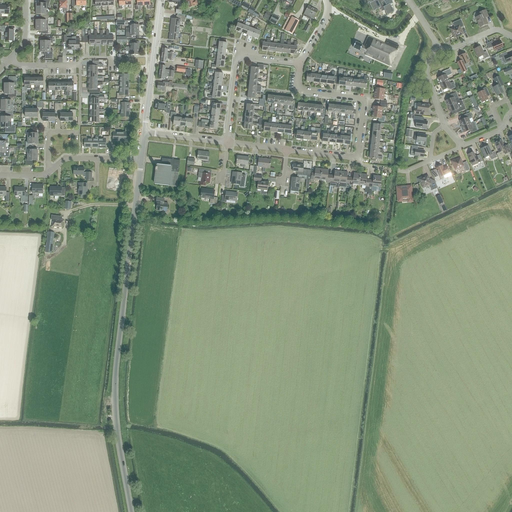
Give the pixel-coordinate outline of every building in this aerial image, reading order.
[(36,9),(46,9),(47,9),(49,1),(50,1),(50,0),(42,0),(42,1),(39,1),(39,3),(36,3),(36,9)] [(67,0),(59,0),(59,9),(63,9),(63,14),(65,14),(66,14),(66,11),(67,11),(67,8),(67,0)] [(140,6),(144,5),(143,0),(136,0),(137,5),(135,5),(135,10),(140,10),(140,6)] [(143,0),(144,5),(147,5),(148,9),(152,9),(152,4),(150,4),(149,0),(143,0)] [(190,11),(189,8),(196,6),(195,5),(197,5),(195,0),(193,1),(192,0),(186,0),(188,3),(187,4),(188,6),(185,7),(186,12),(190,11)] [(393,3),(391,0),(359,0),(363,5),(369,2),(373,11),(380,8),(382,11),(384,10),(387,15),(394,12),(390,4),(393,3)] [(243,2),(240,7),(247,10),(250,5),(243,2)] [(8,14),(9,6),(0,5),(0,18),(1,18),(1,14),(8,14)] [(314,16),(317,11),(308,6),(305,11),(303,16),(311,20),(312,18),(313,19),(314,16)] [(46,9),(36,9),(36,14),(42,14),(42,17),(48,17),(48,12),(46,12),(46,9)] [(484,17),(487,16),(485,10),(479,13),(480,16),(476,17),(480,27),(487,24),(484,17)] [(171,18),(170,25),(179,27),(179,26),(180,22),(184,22),(185,17),(177,16),(176,15),(176,19),(171,18)] [(273,15),(269,21),(276,24),(279,18),(273,15)] [(48,22),(48,17),(42,17),(42,20),(36,20),(36,26),(46,26),(46,22),(48,22)] [(291,17),(284,30),(292,34),(299,21),(291,17)] [(243,25),(239,24),(240,20),(238,19),(237,23),(235,30),(241,33),(243,25)] [(464,28),(461,19),(452,23),(453,23),(455,27),(451,29),(453,34),(452,34),(454,37),(451,38),(451,39),(462,34),(463,35),(460,28),(463,26),(464,28)] [(243,25),(241,33),(246,35),(249,27),(248,27),(245,26),(246,22),(244,21),(243,25)] [(249,27),(246,35),(252,37),(255,30),(254,29),(256,25),(252,24),(250,23),(248,27),(249,27)] [(13,41),(14,30),(8,30),(8,26),(1,26),(0,25),(0,29),(1,30),(1,32),(5,32),(5,41),(13,41)] [(169,32),(178,34),(179,29),(183,29),(184,27),(179,26),(179,27),(170,25),(169,32)] [(256,25),(254,29),(255,30),(252,37),(258,39),(261,32),(256,30),(258,26),(256,25)] [(48,26),(46,26),(36,26),(36,31),(42,31),(42,34),(48,34),(48,26)] [(85,43),(89,43),(89,45),(95,45),(95,35),(94,35),(91,35),(91,30),(88,30),(88,35),(85,35),(85,43)] [(135,39),(139,39),(139,30),(125,30),(125,37),(125,38),(127,38),(135,38),(135,39)] [(178,34),(169,32),(169,40),(173,40),(173,43),(180,44),(180,39),(178,38),(178,34)] [(389,66),(398,46),(387,41),(386,44),(368,36),(364,46),(362,45),(355,42),(353,48),(360,51),(366,53),(365,55),(389,66)] [(55,39),(53,39),(53,38),(46,38),(46,41),(40,41),(40,46),(50,47),(50,43),(52,43),(52,42),(55,42),(55,39)] [(270,43),(270,39),(267,38),(267,43),(263,42),(262,50),(269,51),(270,43)] [(270,43),(269,51),(275,52),(276,44),(277,39),(274,39),(273,44),(270,43)] [(276,44),(275,52),(282,53),(283,45),(284,40),(281,40),(280,45),(276,44)] [(290,46),(291,41),(288,41),(287,45),(283,45),(282,53),(289,54),(290,46)] [(503,47),(500,41),(493,44),(491,41),(486,44),(488,49),(493,47),(495,50),(497,49),(497,51),(502,50),(501,48),(503,47)] [(294,46),(290,46),(289,54),(296,54),(297,42),(294,42),(294,46)] [(52,59),(52,55),(52,50),(50,50),(50,47),(40,46),(40,52),(45,52),(45,59),(52,59)] [(483,53),(480,46),(474,49),(478,58),(482,56),(484,59),(489,57),(486,51),(483,53)] [(173,57),(174,53),(171,52),(170,53),(167,53),(167,49),(162,48),(161,55),(173,57)] [(506,52),(499,55),(500,58),(502,58),(505,64),(507,63),(511,60),(511,53),(507,55),(506,52)] [(469,62),(465,53),(459,56),(461,60),(457,62),(462,73),(467,70),(464,64),(469,62)] [(88,65),(88,71),(97,72),(97,71),(97,67),(102,67),(102,65),(99,65),(99,61),(92,61),(92,65),(88,65)] [(258,64),(257,68),(251,67),(250,73),(258,74),(258,73),(259,70),(263,70),(263,68),(263,67),(264,65),(258,64)] [(165,70),(165,66),(160,65),(158,79),(163,80),(164,76),(173,77),(174,71),(165,70)] [(185,72),(186,72),(185,76),(190,76),(191,70),(185,70),(186,68),(177,67),(176,71),(185,72)] [(308,74),(307,73),(306,81),(313,82),(314,74),(315,70),(314,70),(312,69),(311,74),(308,74)] [(437,78),(440,84),(448,80),(447,76),(452,74),(449,69),(442,72),(444,75),(437,78)] [(321,75),(321,70),(319,70),(318,70),(318,75),(314,74),(313,82),(320,83),(321,75)] [(328,76),(328,71),(325,71),(325,76),(321,75),(320,83),(327,84),(328,76)] [(334,77),(335,72),(332,72),(331,76),(328,76),(327,84),(334,85),(334,84),(336,84),(337,77),(334,77)] [(337,85),(338,85),(345,86),(346,78),(347,73),(344,73),(343,78),(337,77),(337,85)] [(353,79),(354,74),(351,74),(350,78),(346,78),(345,86),(352,87),(353,79)] [(360,80),(361,75),(357,75),(357,79),(353,79),(352,87),(359,87),(360,80)] [(364,80),(360,80),(359,87),(366,88),(367,76),(364,75),(364,80)] [(497,86),(493,87),(497,95),(503,92),(500,87),(503,85),(499,76),(493,79),(497,86)] [(8,77),(8,83),(4,83),(4,89),(14,89),(14,85),(16,86),(16,77),(8,77)] [(450,90),(455,87),(453,82),(450,83),(448,80),(440,84),(442,89),(449,86),(450,90)] [(163,82),(163,83),(158,83),(157,89),(161,90),(161,91),(165,91),(166,86),(172,87),(173,83),(163,82)] [(52,96),(55,96),(55,83),(48,83),(48,87),(46,87),(46,92),(48,92),(48,91),(52,90),(52,96)] [(100,89),(97,89),(97,85),(102,85),(102,83),(97,83),(97,84),(87,84),(87,90),(88,90),(88,93),(100,93),(100,89)] [(477,93),(482,102),(488,100),(487,97),(490,96),(486,87),(483,89),(483,90),(477,93)] [(119,88),(119,89),(119,93),(117,93),(117,99),(124,99),(124,96),(128,96),(128,89),(119,88)] [(13,97),(16,97),(16,92),(14,92),(14,89),(4,89),(4,94),(10,94),(10,97),(13,97)] [(456,92),(450,95),(451,98),(445,101),(448,106),(459,101),(456,92)] [(384,95),(374,93),(373,99),(380,100),(380,103),(386,104),(386,101),(383,100),(384,95)] [(99,98),(89,98),(89,104),(99,104),(99,103),(99,100),(104,100),(104,95),(99,95),(99,98)] [(13,98),(13,97),(10,97),(7,97),(7,100),(1,100),(1,105),(13,105),(13,102),(13,98)] [(290,110),(294,110),(295,101),(292,101),(293,98),(286,97),(286,105),(290,106),(290,110)] [(128,100),(125,100),(118,100),(118,105),(120,105),(120,110),(129,110),(129,103),(128,103),(128,100)] [(456,109),(458,112),(465,109),(463,104),(461,100),(459,101),(448,106),(450,112),(456,109)] [(25,106),(25,101),(22,101),(22,107),(25,108),(25,109),(25,117),(31,117),(31,109),(28,109),(28,106),(25,106)] [(220,104),(217,104),(218,101),(211,101),(210,104),(212,104),(212,107),(207,106),(207,110),(211,110),(219,111),(220,104)] [(161,103),(155,102),(154,110),(160,110),(164,111),(165,104),(161,103)] [(380,107),(373,106),(372,112),(382,113),(382,107),(387,108),(387,104),(380,104),(380,107)] [(414,108),(413,114),(420,115),(423,115),(424,112),(427,112),(428,105),(418,104),(417,109),(414,108)] [(13,114),(13,105),(1,105),(1,111),(7,111),(7,114),(13,114)] [(324,118),(325,108),(322,108),(323,106),(316,105),(316,113),(320,113),(320,118),(324,118)] [(76,110),(72,110),(70,110),(70,113),(66,113),(66,122),(73,122),(73,118),(76,118),(76,110)] [(129,110),(120,110),(120,115),(118,115),(118,120),(125,120),(125,117),(129,117),(129,110)] [(174,113),(171,112),(170,118),(174,118),(173,125),(179,126),(180,118),(179,118),(175,117),(176,113),(174,112),(174,113)] [(381,116),(382,113),(372,112),(371,117),(378,118),(378,121),(384,122),(385,116),(381,116)] [(472,118),(470,113),(464,115),(466,118),(459,121),(461,127),(470,123),(469,119),(472,118)] [(1,122),(11,122),(11,119),(13,119),(13,114),(7,114),(7,117),(1,117),(1,122)] [(427,129),(428,122),(421,121),(421,117),(413,116),(413,120),(416,120),(415,128),(427,129)] [(271,124),(272,119),(269,119),(268,123),(264,123),(263,131),(270,132),(271,124)] [(271,124),(270,132),(277,132),(278,125),(279,120),(275,120),(275,124),(271,124)] [(285,125),(285,121),(282,120),(282,125),(278,125),(277,132),(284,133),(285,125)] [(289,126),(285,125),(284,133),(291,134),(292,121),(289,121),(289,126)] [(15,126),(13,126),(11,125),(11,122),(1,122),(1,128),(7,128),(7,133),(15,133),(15,126)] [(473,122),(470,123),(461,127),(464,132),(470,130),(472,133),(477,130),(473,122)] [(373,124),(372,131),(380,132),(385,132),(385,129),(381,129),(381,125),(380,125),(374,124),(373,124)] [(294,138),(296,138),(296,139),(303,139),(304,132),(304,127),(301,127),(301,131),(297,131),(297,132),(294,132),(294,138)] [(310,132),(311,132),(311,128),(308,127),(308,132),(304,132),(303,139),(310,140),(310,132)] [(320,133),(320,129),(315,128),(314,133),(311,132),(310,132),(310,140),(317,141),(317,133),(320,133)] [(28,135),(28,139),(38,139),(38,133),(32,133),(32,130),(26,130),(26,135),(28,135)] [(120,141),(120,132),(115,132),(115,130),(110,130),(110,137),(113,137),(113,141),(120,141)] [(330,135),(331,130),(327,130),(327,134),(323,134),(323,137),(322,140),(322,142),(329,142),(330,135)] [(330,135),(329,142),(336,143),(337,135),(337,131),(334,130),(334,135),(330,135)] [(337,135),(336,143),(343,144),(344,136),(344,131),(341,131),(341,136),(337,135)] [(379,139),(384,139),(384,136),(380,136),(380,132),(372,131),(372,138),(379,139)] [(347,137),(344,136),(343,144),(350,145),(350,142),(351,134),(351,132),(348,132),(347,137)] [(416,141),(420,142),(421,141),(425,142),(426,135),(415,133),(414,140),(416,141)] [(0,139),(1,139),(1,142),(0,141),(0,147),(5,147),(8,147),(8,143),(7,143),(8,135),(9,135),(0,134),(0,135),(0,139)] [(91,139),(86,139),(86,136),(81,136),(81,143),(84,143),(84,148),(91,148),(91,139)] [(103,139),(98,139),(98,148),(105,148),(105,143),(108,144),(109,137),(103,136),(103,139)] [(379,145),(379,146),(383,146),(384,143),(379,142),(379,139),(372,138),(371,144),(379,145)] [(38,139),(28,139),(28,142),(25,142),(25,147),(32,147),(32,144),(38,144),(38,139)] [(501,140),(495,143),(499,152),(502,151),(505,154),(510,152),(510,153),(507,145),(504,147),(501,140)] [(378,152),(383,153),(383,150),(378,149),(379,146),(379,145),(371,144),(370,151),(378,152)] [(411,151),(410,156),(414,156),(423,157),(424,150),(417,149),(418,147),(412,146),(411,151)] [(490,155),(492,160),(497,157),(494,151),(491,153),(488,146),(481,149),(485,157),(490,155)] [(5,147),(0,147),(0,152),(1,152),(1,157),(9,157),(9,150),(10,147),(8,147),(5,147)] [(27,155),(37,155),(37,150),(31,150),(32,147),(25,147),(25,152),(27,152),(27,155)] [(202,163),(207,163),(209,164),(209,161),(208,161),(209,152),(198,151),(197,160),(203,160),(202,163)] [(378,152),(370,151),(369,158),(382,160),(382,157),(377,156),(378,152)] [(472,166),(477,164),(483,161),(480,155),(477,156),(477,157),(476,158),(473,152),(467,155),(472,166)] [(37,155),(27,155),(27,158),(25,158),(25,165),(33,166),(33,161),(37,161),(37,155)] [(248,165),(249,157),(237,156),(236,163),(241,164),(241,167),(244,168),(245,165),(248,165)] [(176,187),(177,184),(180,160),(162,158),(161,165),(157,164),(154,184),(176,187)] [(270,168),(271,160),(258,158),(258,167),(263,167),(262,172),(265,172),(265,168),(270,168)] [(466,171),(470,170),(466,162),(463,163),(460,158),(455,160),(454,159),(451,161),(452,165),(453,165),(455,170),(464,166),(466,171)] [(311,170),(303,169),(303,165),(293,164),(292,171),(301,172),(301,175),(306,175),(306,176),(310,176),(311,170)] [(436,168),(440,177),(441,180),(451,175),(447,166),(443,168),(442,166),(436,168)] [(91,180),(92,172),(86,172),(86,173),(84,173),(84,168),(74,167),(73,174),(83,175),(83,177),(86,177),(85,180),(91,180)] [(209,183),(211,174),(204,173),(204,169),(199,168),(198,175),(201,176),(201,182),(199,181),(199,185),(205,186),(206,183),(209,183)] [(311,176),(311,180),(310,181),(314,181),(314,180),(320,180),(322,169),(315,168),(314,175),(311,175),(311,176)] [(327,177),(328,170),(322,169),(320,180),(327,181),(326,183),(330,183),(330,177),(327,177)] [(339,187),(340,183),(341,171),(334,170),(334,177),(330,177),(330,183),(329,186),(332,186),(339,189),(339,187)] [(341,171),(340,183),(339,187),(349,188),(349,185),(350,179),(347,179),(348,172),(341,171)] [(233,172),(231,183),(239,184),(240,184),(241,180),(245,180),(245,175),(241,175),(241,173),(233,172)] [(353,180),(350,179),(349,185),(352,186),(353,184),(359,185),(360,174),(354,173),(353,180)] [(369,184),(369,182),(366,181),(367,174),(360,174),(359,185),(365,186),(364,192),(368,192),(369,184)] [(267,191),(268,184),(268,181),(261,180),(261,175),(254,175),(253,181),(258,181),(257,190),(267,191)] [(291,187),(299,188),(300,179),(306,180),(306,176),(297,175),(297,178),(292,178),(291,187)] [(368,192),(368,194),(371,195),(372,187),(380,188),(380,184),(381,176),(373,175),(372,182),(369,182),(369,184),(368,192)] [(432,191),(437,188),(434,181),(431,182),(427,175),(422,177),(417,179),(419,183),(420,183),(422,188),(429,185),(432,191)] [(78,194),(80,195),(80,197),(86,198),(86,195),(87,195),(87,184),(78,183),(78,194)] [(35,198),(35,194),(43,194),(43,185),(32,184),(32,193),(32,196),(29,196),(29,204),(33,204),(33,198),(35,198)] [(397,191),(396,191),(397,195),(398,201),(402,201),(402,199),(407,198),(408,202),(412,201),(411,186),(406,186),(406,188),(401,189),(401,187),(397,187),(397,191)] [(9,202),(9,193),(6,193),(6,187),(0,187),(0,195),(5,195),(5,202),(9,202)] [(61,188),(61,187),(50,187),(50,196),(65,196),(65,188),(61,188)] [(27,202),(27,193),(24,193),(24,188),(15,188),(15,196),(21,196),(21,202),(27,202)] [(217,204),(217,198),(213,197),(214,190),(202,189),(201,195),(201,196),(201,198),(210,199),(209,203),(217,204)] [(236,201),(237,193),(226,192),(225,196),(222,195),(221,202),(226,202),(226,200),(236,201)] [(166,212),(168,203),(163,203),(164,199),(156,198),(156,203),(157,204),(156,211),(166,212)] [(62,228),(63,220),(61,220),(62,217),(51,215),(51,220),(53,220),(52,227),(62,228)] [(51,253),(54,233),(48,232),(45,252),(51,253)]
